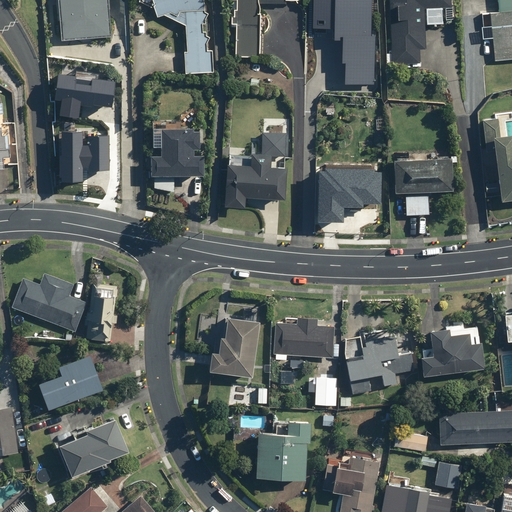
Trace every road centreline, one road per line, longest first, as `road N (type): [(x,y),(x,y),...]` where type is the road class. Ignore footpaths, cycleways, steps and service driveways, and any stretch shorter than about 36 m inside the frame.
road 1 (residential): [(167,245),(322,266),(511,256)]
road 2 (residential): [(167,245),(156,307),(160,394),(189,462),(228,511)]
road 3 (unknown): [(123,234),(125,21)]
road 4 (residential): [(0,222),(45,220),(167,245)]
